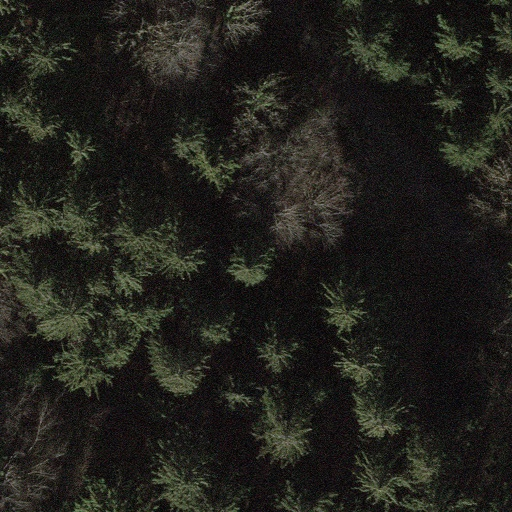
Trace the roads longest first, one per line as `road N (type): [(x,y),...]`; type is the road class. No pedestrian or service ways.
road 1 (track): [(403,147),(511,304)]
road 2 (track): [(282,0),(403,147)]
